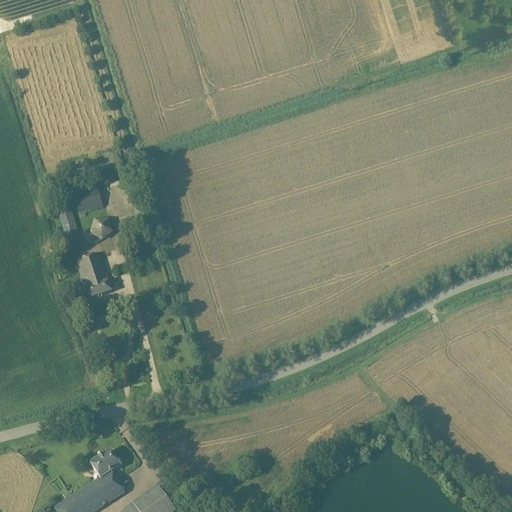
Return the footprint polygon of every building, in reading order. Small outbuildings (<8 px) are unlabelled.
[(80,215),(103,208),(96,188),(73,195),(80,215)] [(71,253),(83,250),(71,209),(59,213),(71,253)] [(93,236),(101,242),(111,235),(107,224),(96,224),(93,236)] [(88,301),(112,293),(100,256),(76,263),(88,301)] [(98,511),(125,495),(111,473),(120,467),(122,465),(119,461),(116,461),(110,452),(90,466),(100,480),(54,510),(55,511),(98,511)] [(174,511),(157,488),(140,501),(123,511),(174,511)]
